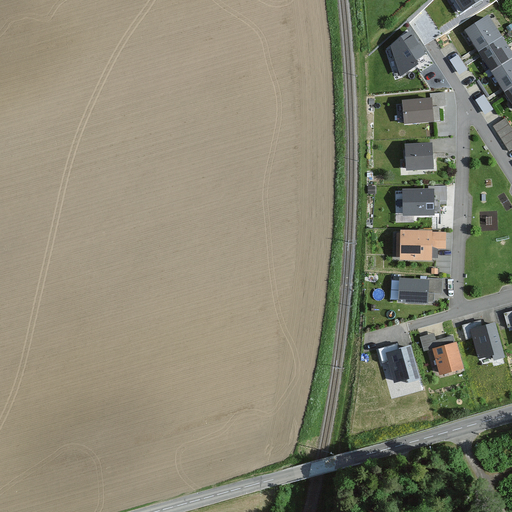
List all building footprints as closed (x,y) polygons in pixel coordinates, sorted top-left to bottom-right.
[(489,2),(487,0),(454,0),(458,8),(478,0),(479,0),(482,5),(489,2)] [(511,57),(488,18),(468,30),(480,48),(483,54),(505,88),(508,93),(511,100),(511,57)] [(410,33),(391,47),(401,75),(416,67),(421,75),(434,65),(416,41),(410,33)] [(432,97),(403,99),(405,123),(434,120),(433,110),(432,97)] [(508,149),(511,147),(511,123),(509,116),(495,122),(508,149)] [(430,145),(404,146),(405,169),(430,168),(430,156),(430,145)] [(433,184),(434,200),(449,199),(449,184),(433,184)] [(432,204),(431,191),(404,191),(405,214),(432,214),(432,204)] [(443,234),(402,233),(401,256),(428,256),(428,247),(433,247),(443,247),(443,234)] [(429,283),(400,280),(398,299),(427,302),(428,297),(429,283)] [(481,328),(471,331),(477,362),(491,361),(494,369),(506,362),(494,324),(481,328)] [(445,347),(432,351),(439,373),(462,365),(455,344),(445,347)] [(398,351),(388,354),(396,384),(418,378),(410,348),(398,351)]
